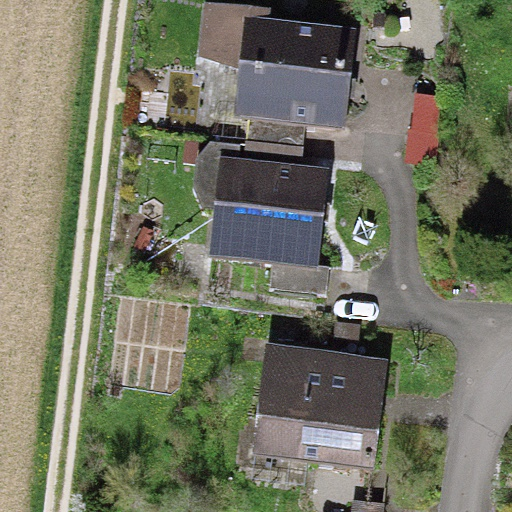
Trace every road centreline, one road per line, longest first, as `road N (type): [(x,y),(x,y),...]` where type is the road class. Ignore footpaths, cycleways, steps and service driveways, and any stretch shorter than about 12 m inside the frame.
road 1 (track): [(58,511),(116,0)]
road 2 (residential): [(465,511),(485,417),(511,377)]
